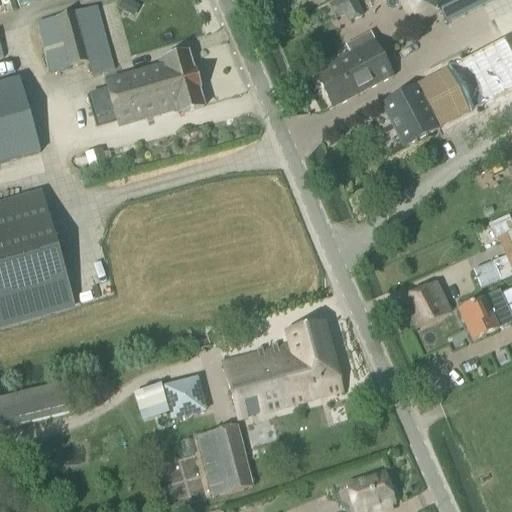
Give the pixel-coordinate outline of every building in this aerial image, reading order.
[(123,0),(118,10),(131,16),(136,6),(125,0),(123,0)] [(437,15),(429,0),(403,0),(399,2),(412,28),(437,15)] [(433,0),(446,26),(497,0),(433,0)] [(113,72),(95,7),(36,24),(50,74),(88,64),(92,78),(113,72)] [(312,74),(331,110),(392,78),(369,34),(345,47),(349,55),(312,74)] [(511,58),(503,42),(380,106),(402,148),(511,92),(511,58)] [(177,115),(204,107),(188,53),(161,61),(162,63),(157,65),(158,68),(104,84),(117,128),(176,111),(177,115)] [(0,164),(39,154),(17,80),(0,85),(0,164)] [(103,89),(90,93),(99,124),(113,120),(103,89)] [(0,208),(0,327),(72,307),(40,197),(0,208)] [(492,263),(472,271),(480,289),(499,281),(500,283),(511,277),(511,224),(507,215),(487,224),(495,241),(497,240),(505,258),(492,264),(492,263)] [(401,300),(416,331),(448,315),(435,285),(401,300)] [(457,313),(471,342),(511,323),(511,318),(499,293),(457,313)] [(271,352),(287,408),(342,392),(323,323),(319,324),(285,333),(289,348),(271,352)] [(211,347),(206,335),(192,340),(197,353),(211,347)] [(238,421),(287,408),(271,352),(223,366),(238,421)] [(171,414),(173,421),(208,412),(199,376),(135,392),(142,421),(171,414)] [(0,401),(0,432),(70,415),(62,386),(0,401)] [(121,425),(53,448),(62,473),(81,466),(85,477),(107,470),(103,458),(129,449),(121,425)] [(196,438),(212,498),(251,488),(236,427),(196,438)] [(379,511),(378,508),(393,504),(384,476),(345,488),(352,511),(379,511)]
